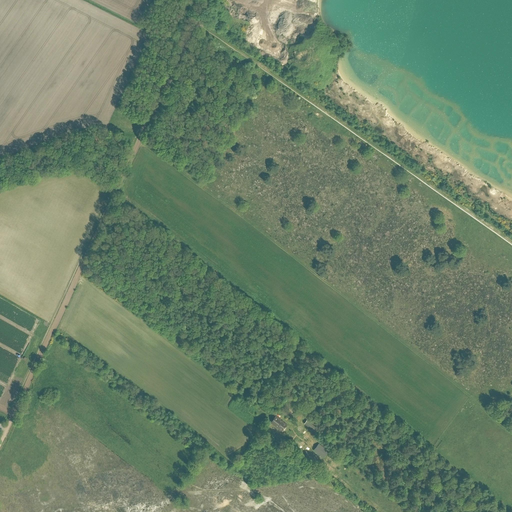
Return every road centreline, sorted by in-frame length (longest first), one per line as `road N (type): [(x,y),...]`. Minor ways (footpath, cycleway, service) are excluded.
road 1 (track): [(12,415),(206,0)]
road 2 (track): [(138,134),(483,398)]
